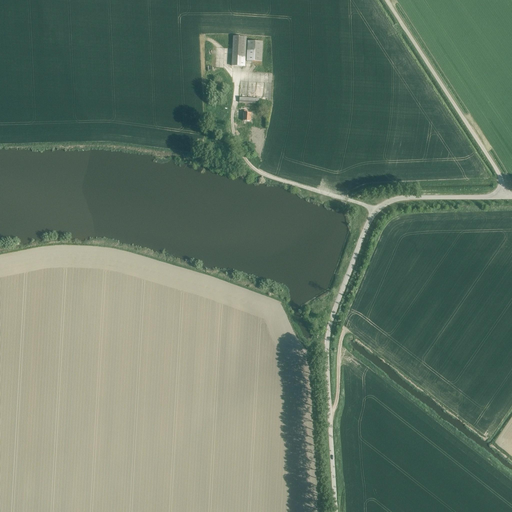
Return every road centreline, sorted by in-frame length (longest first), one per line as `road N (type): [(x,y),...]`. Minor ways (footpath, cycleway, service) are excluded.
road 1 (unclassified): [(335,511),(328,327),(368,220),(394,199),(500,196)]
road 2 (unclassified): [(500,196),(498,173),(386,0)]
